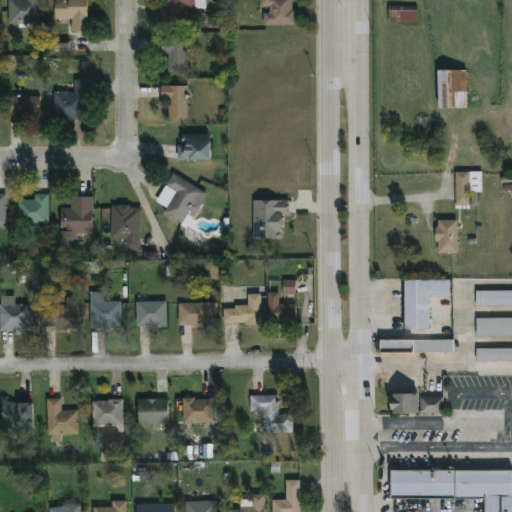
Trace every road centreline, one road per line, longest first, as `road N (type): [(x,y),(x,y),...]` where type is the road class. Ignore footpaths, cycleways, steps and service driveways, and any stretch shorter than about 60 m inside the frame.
road 1 (secondary): [(363,511),(357,0)]
road 2 (secondary): [(331,0),(332,511)]
road 3 (residential): [(360,361),(0,367)]
road 4 (residential): [(122,153),(130,0)]
road 5 (residential): [(122,153),(116,160),(0,161)]
